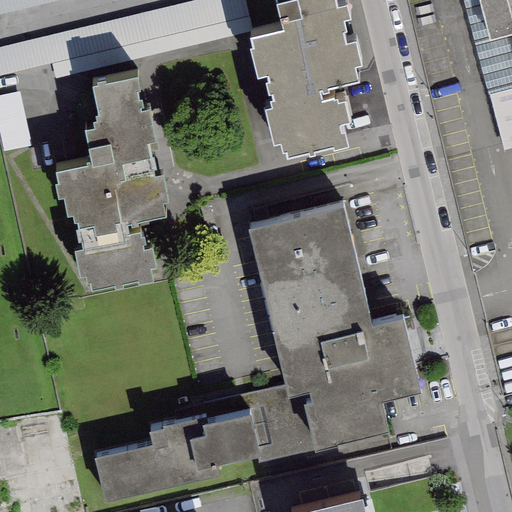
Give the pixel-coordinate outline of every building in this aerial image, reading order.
[(245,0),(211,0),(0,48),(0,75),(51,64),(54,78),(253,32),(245,0)] [(0,0),(0,15),(64,0),(0,0)] [(273,0),(283,39),(250,47),(253,57),(250,58),(257,86),(267,84),(269,92),(266,92),(269,103),(272,103),(274,109),(270,110),(272,116),(265,118),(273,154),(280,152),(283,162),(286,161),(288,168),(308,163),(309,166),(315,164),(314,161),(333,156),(334,159),(348,155),(345,142),(341,143),(339,134),(350,131),(344,110),(337,111),(336,108),(334,108),(333,107),(321,110),(319,100),(322,99),(322,102),(328,101),(328,98),(359,90),(355,75),(362,74),(356,50),(345,53),(342,40),(346,39),(344,29),(350,28),(347,15),(337,17),(335,8),(338,7),(336,0),(273,0)] [(511,0),(476,0),(489,46),(511,39),(511,0)] [(97,94),(92,94),(98,123),(94,124),(96,130),(93,130),(94,136),(84,138),(91,170),(86,170),(87,174),(56,180),(58,192),(56,192),(59,207),(64,206),(67,225),(73,224),(74,231),(77,230),(78,235),(75,236),(78,249),(81,249),(83,257),(74,258),(79,284),(85,283),(86,290),(90,289),(91,297),(114,293),(115,296),(122,294),(122,291),(137,288),(138,291),(153,288),(150,275),(156,274),(152,254),(143,256),(142,251),(145,250),(144,243),(141,244),(140,238),(128,240),(127,231),(130,231),(131,233),(138,232),(137,229),(165,224),(163,210),(168,209),(163,182),(154,184),(153,177),(156,176),(154,164),(150,165),(148,151),(155,150),(149,118),(141,120),(140,116),(143,116),(141,108),(138,108),(136,101),(140,100),(137,85),(105,91),(104,89),(97,90),(97,94)] [(0,112),(8,149),(35,143),(23,89),(0,93),(0,112)] [(342,183),(247,207),(288,373),(302,370),(314,426),(388,408),(380,377),(421,367),(403,294),(372,302),(342,183)] [(319,445),(314,426),(302,370),(288,373),(289,378),(249,388),(249,390),(149,413),(153,428),(94,442),(104,484),(219,458),(216,443),(257,433),(259,443),(255,444),(258,459),(319,445)] [(283,509),(283,511),(364,511),(359,491),(283,509)]
